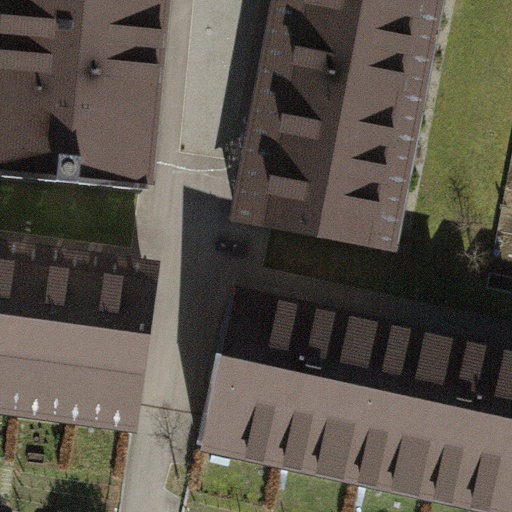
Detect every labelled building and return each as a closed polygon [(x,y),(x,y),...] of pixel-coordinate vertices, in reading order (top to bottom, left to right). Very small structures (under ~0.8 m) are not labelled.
[(167,0),(7,0),(0,76),(0,175),(150,190),(167,0)] [(279,0),(237,217),(266,222),(309,0),(422,0),(375,243),(395,246),(442,0),(279,0)] [(422,0),(309,0),(266,222),(375,243),(422,0)] [(37,265),(0,260),(0,385),(20,388),(37,265)] [(93,273),(37,265),(20,388),(76,395),(93,273)] [(149,281),(93,273),(76,395),(138,404),(150,323),(143,322),(149,281)] [(403,330),(232,293),(199,443),(370,480),(403,330)] [(511,353),(403,330),(370,480),(511,511),(511,353)]
